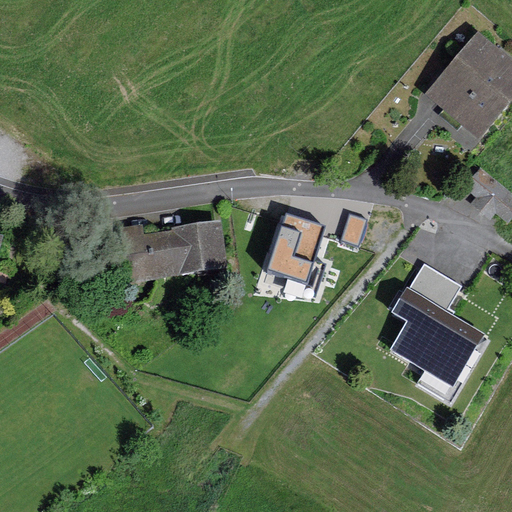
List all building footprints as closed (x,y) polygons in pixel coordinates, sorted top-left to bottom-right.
[(511,90),(511,69),(479,42),(435,93),(478,130),(511,90)] [(511,215),(511,195),(481,171),(468,187),(481,197),(477,202),(492,215),(496,210),(509,220),(511,215)] [(368,221),(349,216),(341,242),(360,247),(368,221)] [(268,273),(306,284),(321,229),(284,219),(268,273)] [(222,266),(217,227),(139,238),(138,229),(119,231),(125,279),(222,266)] [(412,321),(396,349),(452,382),(479,334),(443,313),(460,284),(427,264),(399,313),(412,321)]
